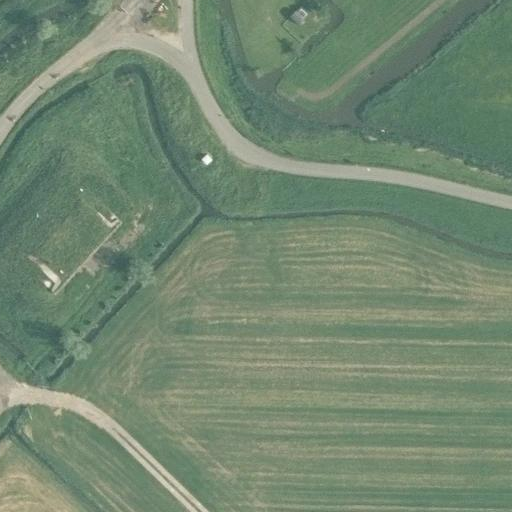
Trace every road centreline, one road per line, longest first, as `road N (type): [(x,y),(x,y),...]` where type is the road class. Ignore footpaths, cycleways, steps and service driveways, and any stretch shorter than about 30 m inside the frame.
road 1 (track): [(90,50),(166,214),(9,394)]
road 2 (unclassified): [(511,204),(262,161),(226,137),(192,74)]
road 3 (track): [(196,511),(86,409),(9,394)]
road 4 (unclassified): [(81,51),(134,44),(162,50),(192,74)]
